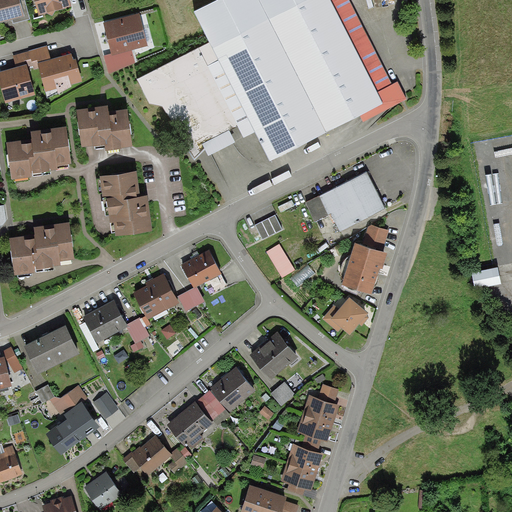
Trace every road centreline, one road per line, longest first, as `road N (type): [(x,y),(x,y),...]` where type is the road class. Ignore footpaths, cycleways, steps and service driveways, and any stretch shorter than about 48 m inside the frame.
road 1 (residential): [(275,302),(112,436),(0,501)]
road 2 (residential): [(367,373),(420,211),(432,110)]
road 3 (residential): [(0,329),(219,219)]
road 4 (residential): [(219,219),(432,110)]
road 5 (track): [(511,392),(501,389),(411,433),(335,483)]
road 6 (residential): [(327,511),(367,373)]
